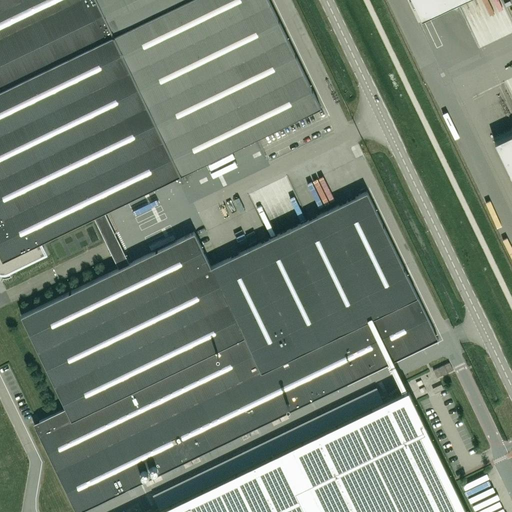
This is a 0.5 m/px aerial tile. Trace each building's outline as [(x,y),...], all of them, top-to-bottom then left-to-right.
[(0,0),(0,270),(1,271),(3,271),(5,271),(7,270),(8,271),(45,253),(40,242),(94,216),(110,248),(119,268),(21,315),(65,407),(33,423),(76,511),(78,511),(438,339),(367,191),(211,266),(194,232),(130,263),(121,243),(105,211),(180,175),(182,180),(184,179),(182,174),(320,107),(268,0),(0,0)] [(411,0),(420,19),(461,0),(411,0)] [(511,133),(494,142),(495,143),(511,178),(511,133)] [(437,378),(453,370),(449,362),(433,370),(437,378)] [(403,391),(152,511),(467,511),(408,389),(407,389),(403,391)]
